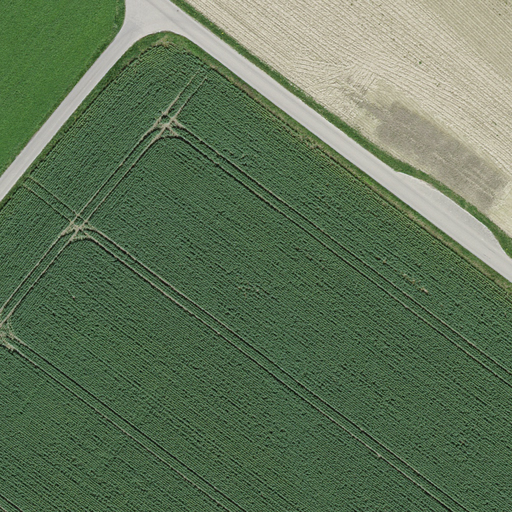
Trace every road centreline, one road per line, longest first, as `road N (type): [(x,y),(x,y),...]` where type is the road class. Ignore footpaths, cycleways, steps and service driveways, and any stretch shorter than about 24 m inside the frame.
road 1 (unclassified): [(155,3),(511,270)]
road 2 (unclassified): [(0,193),(155,3)]
